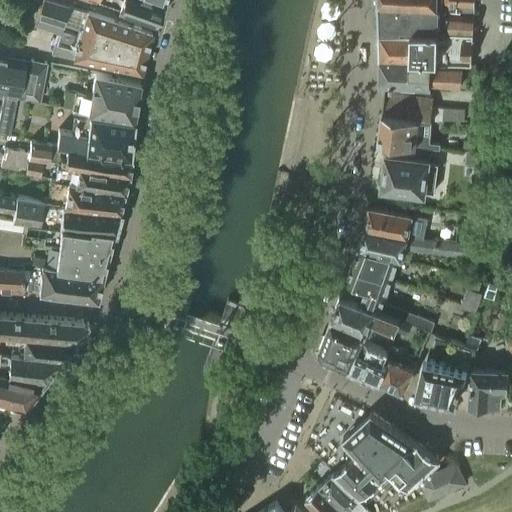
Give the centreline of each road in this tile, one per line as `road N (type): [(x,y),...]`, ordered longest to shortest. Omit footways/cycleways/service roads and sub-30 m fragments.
road 1 (residential): [(295,363),(343,174),(351,0)]
road 2 (residential): [(186,0),(123,307)]
road 3 (unclassified): [(511,425),(444,424),(295,363)]
road 4 (residential): [(0,467),(47,393),(123,307)]
road 5 (residential): [(295,363),(183,318),(123,307)]
road 6 (residential): [(123,307),(0,302)]
